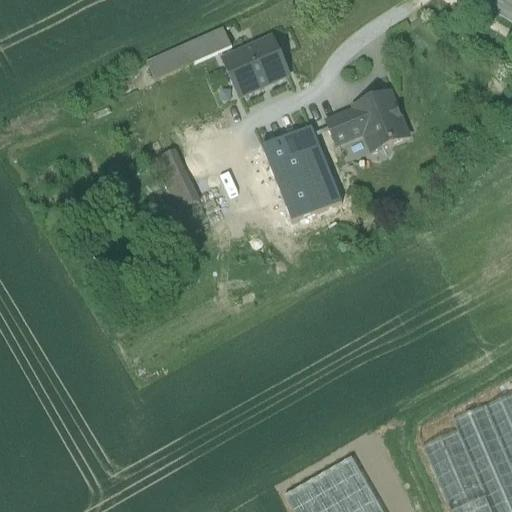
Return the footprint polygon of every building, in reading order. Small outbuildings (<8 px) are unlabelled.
[(223,32),(147,66),(156,86),(193,69),(192,67),(230,50),(223,32)] [(266,34),(235,48),(247,74),(244,76),(251,93),(286,78),(266,34)] [(230,50),(192,67),(193,69),(211,109),(251,93),(244,76),(247,74),(235,48),(230,50)] [(390,97),(353,112),(355,115),(339,121),(349,145),(364,138),(369,150),(385,144),(387,149),(408,141),(390,97)] [(279,146),(303,136),(296,120),(273,129),(279,146)] [(339,121),(327,126),(336,150),(349,145),(339,121)] [(83,153),(104,144),(96,123),(74,132),(83,153)] [(336,150),(327,126),(320,129),(330,152),(320,156),(324,168),(341,162),(336,150)] [(330,152),(320,129),(310,133),(320,156),(330,152)] [(167,144),(160,130),(143,139),(150,153),(167,144)] [(320,156),(310,133),(303,136),(279,146),(263,152),(292,226),(340,206),(324,168),(320,156)] [(385,144),(369,150),(371,156),(387,149),(385,144)] [(173,154),(151,165),(177,218),(200,206),(173,154)] [(511,397),(484,410),(511,474),(511,397)] [(511,511),(511,474),(484,410),(452,423),(457,434),(490,511),(511,511)] [(490,511),(457,434),(423,449),(449,511),(490,511)] [(379,511),(351,462),(284,500),(290,511),(379,511)]
